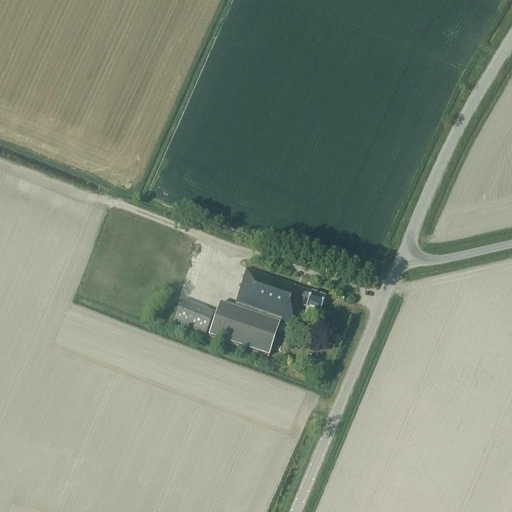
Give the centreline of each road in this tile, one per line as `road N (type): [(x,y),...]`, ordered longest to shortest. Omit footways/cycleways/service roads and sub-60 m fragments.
road 1 (track): [(382,303),(0,158)]
road 2 (tertiary): [(295,511),(402,254)]
road 3 (tertiary): [(402,254),(460,122),(511,40)]
